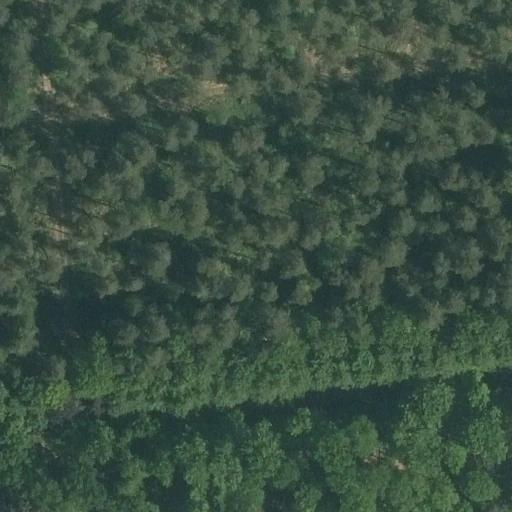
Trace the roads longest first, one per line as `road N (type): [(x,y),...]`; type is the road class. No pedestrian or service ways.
road 1 (primary): [(0,426),(511,355)]
road 2 (track): [(0,114),(511,54)]
road 3 (track): [(82,415),(39,0)]
